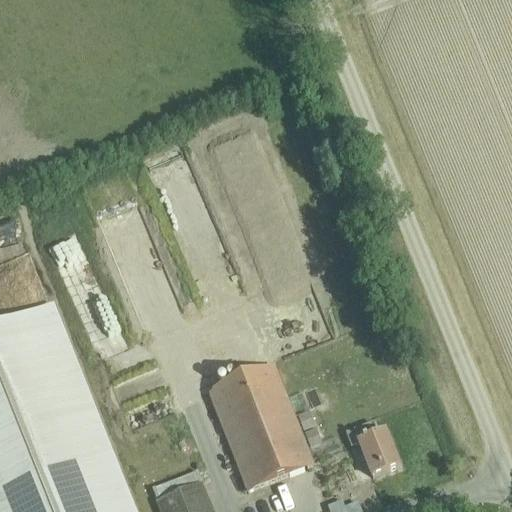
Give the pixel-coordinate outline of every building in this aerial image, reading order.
[(247,141),(211,154),(221,182),(257,169),(247,141)] [(264,169),(226,182),(261,283),(282,276),(286,287),(303,282),(264,169)] [(172,328),(115,179),(91,188),(147,337),(172,328)] [(129,511),(49,309),(0,328),(0,511),(129,511)] [(247,492),(312,466),(273,367),(207,394),(247,492)] [(149,422),(172,409),(164,394),(141,407),(149,422)] [(370,478),(397,468),(383,433),(375,436),(371,424),(345,434),(350,447),(357,444),(370,478)] [(294,480),(301,490),(313,483),(306,472),(294,480)] [(158,511),(211,511),(200,484),(155,502),(158,511)]
